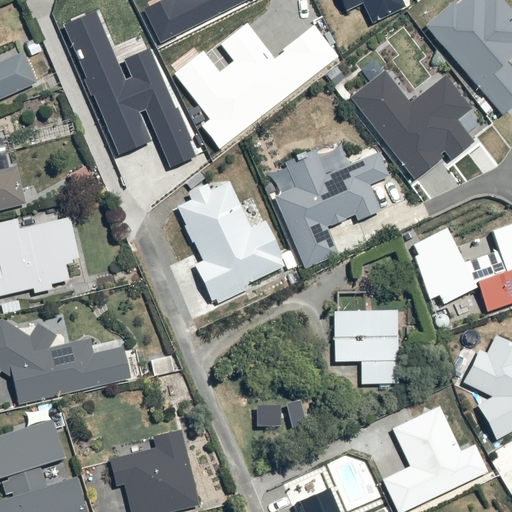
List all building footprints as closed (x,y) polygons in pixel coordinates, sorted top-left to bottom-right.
[(173,0),(144,15),(160,47),(252,0),(173,0)] [(336,0),(343,13),(361,5),(371,25),(404,8),(400,0),(336,0)] [(458,0),(428,26),(505,115),(511,108),(511,60),(511,59),(511,57),(511,2),(510,0),(458,0)] [(96,10),(63,23),(118,155),(153,140),(141,111),(147,109),(171,167),(196,156),(151,48),(126,59),(133,76),(125,79),(96,10)] [(204,51),(173,74),(208,117),(198,124),(218,150),(338,56),(315,27),(273,59),(247,26),(222,45),(235,61),(220,72),(204,51)] [(25,51),(20,54),(16,45),(0,51),(0,98),(38,81),(25,51)] [(383,73),(349,99),(413,180),(445,155),(449,160),(472,142),(456,122),(470,110),(444,76),(408,104),(383,73)] [(16,170),(8,133),(0,134),(0,211),(31,207),(25,168),(16,170)] [(293,190),(273,198),(303,270),(337,256),(326,228),(352,216),(355,222),(379,212),(368,187),(387,179),(377,154),(324,176),(314,151),(282,164),(293,190)] [(227,183),(174,208),(199,262),(191,266),(208,304),(215,301),(216,304),(248,289),(246,285),(283,268),(262,223),(249,229),(227,183)] [(25,224),(22,213),(0,217),(0,308),(2,308),(3,314),(26,309),(22,294),(29,292),(31,302),(73,293),(73,296),(99,291),(95,273),(90,274),(77,214),(69,216),(66,203),(45,208),(48,219),(25,224)] [(413,239),(446,328),(511,302),(511,222),(496,228),(503,247),(483,255),(477,240),(462,245),(454,223),(413,239)] [(403,308),(337,309),(338,363),(363,363),(363,386),(403,385),(403,308)] [(42,324),(32,339),(0,323),(0,376),(2,374),(16,371),(22,403),(116,384),(114,379),(133,375),(127,347),(94,353),(91,337),(48,346),(56,333),(42,324)] [(487,358),(479,354),(464,385),(491,398),(475,407),(494,441),(511,431),(511,348),(495,340),(487,358)] [(177,352),(152,359),(156,375),(181,368),(177,352)] [(407,468),(381,481),(395,511),(403,511),(486,474),(473,446),(459,453),(438,408),(389,430),(407,468)] [(0,498),(0,511),(91,511),(80,476),(71,479),(65,458),(70,457),(57,414),(0,430),(0,481),(3,481),(8,496),(0,498)] [(168,511),(201,505),(185,430),(158,436),(160,449),(114,459),(120,487),(125,485),(131,511),(168,511)] [(333,511),(325,492),(294,504),(296,511),(333,511)]
